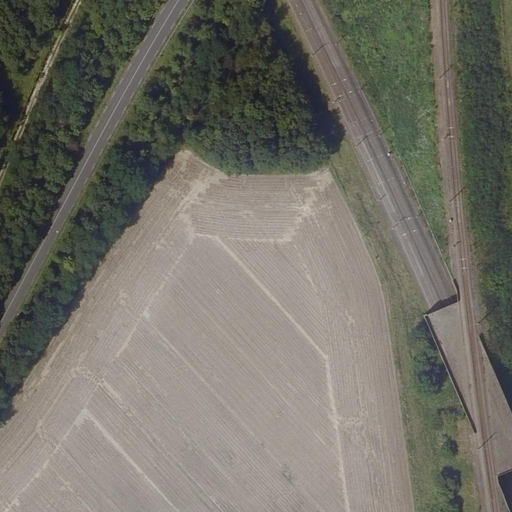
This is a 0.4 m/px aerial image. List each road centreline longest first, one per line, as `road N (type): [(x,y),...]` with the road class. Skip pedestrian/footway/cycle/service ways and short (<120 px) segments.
road 1 (tertiary): [(179,0),(0,325)]
road 2 (track): [(87,0),(0,190)]
